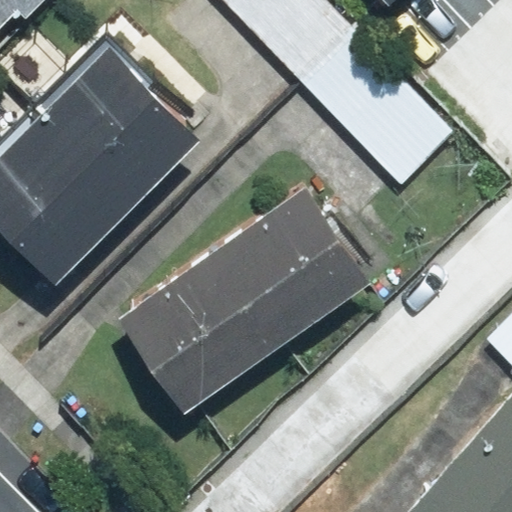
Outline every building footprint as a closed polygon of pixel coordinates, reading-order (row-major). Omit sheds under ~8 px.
[(0,0),(0,25),(25,0),(35,0),(38,3),(41,0),(0,0)] [(346,0),(237,0),(411,177),(466,122),(346,0)] [(216,118),(124,28),(0,152),(0,189),(73,262),(216,118)] [(386,261),(319,167),(133,298),(200,392),(386,261)] [(511,305),(491,325),(511,347),(511,305)] [(511,511),(511,388),(404,511),(511,511)]
